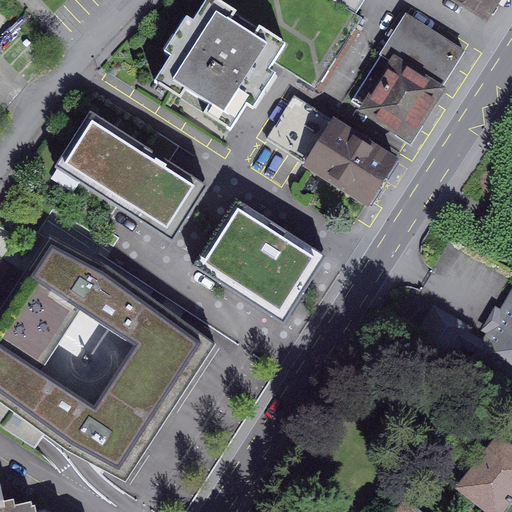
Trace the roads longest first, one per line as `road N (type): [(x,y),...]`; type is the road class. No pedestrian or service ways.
road 1 (primary): [(511,54),(216,511)]
road 2 (residential): [(137,0),(86,48),(0,160)]
